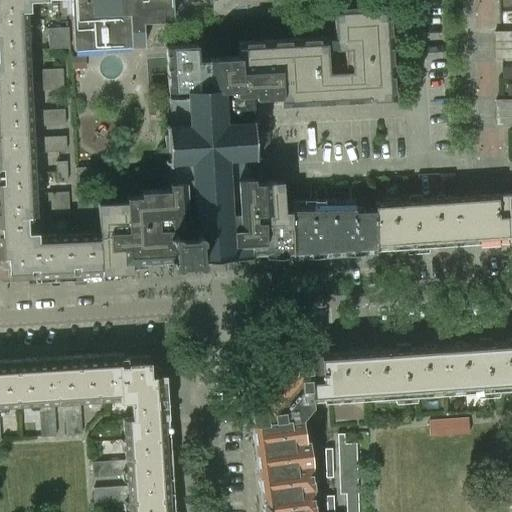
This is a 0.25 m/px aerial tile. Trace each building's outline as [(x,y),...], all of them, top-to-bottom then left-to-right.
[(0,0),(0,20),(26,19),(24,0),(0,0)] [(70,0),(73,50),(144,46),(142,22),(172,20),(170,0),(70,0)] [(368,99),(368,97),(371,97),(371,99),(393,98),(388,9),(363,11),(362,4),(331,6),(333,37),(325,37),(325,36),(236,41),(237,56),(208,58),(197,59),(196,44),(165,45),(167,91),(185,90),(186,96),(251,92),(251,93),(254,93),(254,97),(279,96),(279,104),(368,99)] [(26,19),(0,20),(0,80),(29,80),(26,19)] [(68,48),(67,27),(47,28),(48,49),(68,48)] [(511,54),(511,31),(501,31),(494,31),(494,58),(511,57),(511,54)] [(83,56),(71,56),(72,68),(84,68),(83,56)] [(62,89),(61,68),(41,69),(42,90),(62,89)] [(29,80),(0,80),(0,146),(65,143),(65,135),(31,137),(31,125),(64,124),(63,109),(30,110),(29,80)] [(125,200),(110,201),(97,202),(98,232),(99,232),(102,276),(102,277),(116,276),(116,273),(116,271),(130,271),(131,265),(145,265),(144,262),(145,262),(145,260),(157,259),(157,261),(159,261),(159,256),(167,256),(167,261),(171,260),(172,264),(176,264),(176,261),(177,261),(182,257),(190,257),(194,260),(195,263),(199,262),(199,259),(202,258),(209,251),(218,251),(225,257),(228,257),(229,260),(233,259),(233,256),(246,256),(246,259),(249,259),(249,256),(253,256),(253,254),(265,253),(265,256),(292,255),(291,208),(291,202),(289,202),(289,209),(283,209),(281,180),(253,181),(252,179),(252,176),(247,177),(247,175),(249,175),(248,158),(253,156),(257,156),(258,155),(258,153),(251,153),(251,148),(257,148),(260,151),(262,149),(260,146),(264,143),(267,144),(268,141),(264,140),(265,137),(268,135),(266,132),(263,134),(259,131),(260,127),(257,126),(256,130),(253,130),(252,122),(257,121),(257,119),(252,119),(251,93),(251,92),(186,96),(168,97),(170,124),(168,124),(164,121),(162,123),(166,127),(166,134),(164,135),(165,151),(167,151),(168,159),(163,159),(164,162),(168,161),(168,165),(169,165),(169,180),(173,180),(173,181),(168,181),(168,184),(167,184),(167,188),(139,189),(139,195),(125,195),(125,200)] [(511,99),(495,99),(495,125),(511,124),(511,99)] [(65,143),(0,146),(0,204),(34,203),(32,152),(65,150),(65,143)] [(67,181),(66,160),(55,161),(56,182),(67,181)] [(82,232),(36,234),(37,275),(38,280),(74,279),(74,283),(84,283),(84,278),(100,277),(98,232),(97,232),(96,214),(92,214),(90,167),(75,167),(77,216),(81,215),(82,232)] [(68,212),(67,191),(47,192),(48,213),(68,212)] [(507,242),(505,193),(455,196),(458,239),(476,238),(477,244),(507,242)] [(458,239),(455,196),(374,202),(374,210),(375,251),(377,251),(377,245),(395,243),(395,249),(406,249),(409,244),(408,233),(415,233),(416,248),(441,246),(441,240),(458,239)] [(34,203),(0,204),(0,256),(6,257),(7,277),(37,275),(36,234),(27,235),(26,214),(35,214),(34,203)] [(311,208),(291,208),(292,255),(292,256),(312,255),(312,208),(312,203),(311,204),(311,208)] [(332,207),(332,203),(331,203),(332,207),(333,254),(354,252),(353,210),(353,203),(352,203),(352,207),(332,207)] [(332,207),(312,208),(312,255),(333,254),(332,207)] [(374,210),(353,210),(354,252),(375,251),(374,210)] [(511,340),(441,345),(444,388),(465,387),(465,392),(508,389),(508,384),(511,383),(511,340)] [(444,388),(441,345),(360,350),(363,394),(383,392),(383,398),(416,396),(426,395),(426,389),(444,388)] [(97,353),(81,354),(80,349),(70,350),(70,355),(54,356),(55,360),(58,401),(64,401),(66,434),(81,433),(79,400),(105,398),(118,397),(116,356),(97,358),(97,353)] [(363,394),(360,350),(308,354),(312,403),(345,401),(344,395),(363,394)] [(36,357),(20,358),(19,353),(9,354),(9,359),(0,359),(0,405),(38,403),(40,436),(55,435),(53,402),(58,401),(55,360),(36,362),(36,357)] [(148,354),(122,356),(116,356),(118,397),(129,397),(131,417),(167,414),(166,400),(171,400),(170,390),(166,390),(165,374),(150,375),(148,354)] [(308,354),(293,355),(293,361),(274,384),(306,411),(312,404),(312,403),(308,354)] [(306,411),(274,384),(255,407),(249,408),(251,422),(301,416),(302,416),(306,411)] [(167,414),(131,417),(121,417),(123,439),(124,459),(91,461),(92,476),(125,474),(126,485),(93,487),(93,495),(167,491),(167,478),(171,478),(170,461),(175,461),(174,451),(170,451),(169,435),(164,435),(163,417),(167,416),(167,414)] [(312,487),(309,464),(311,463),(308,439),(304,439),(301,416),(251,422),(263,511),(297,511),(310,511),(313,511),(310,487),(312,487)] [(428,424),(428,427),(429,435),(468,432),(467,422),(467,418),(428,420),(428,424)] [(358,511),(356,463),(355,452),(355,443),(344,443),(343,433),(336,433),(337,467),(339,493),(345,493),(345,511),(358,511)] [(331,448),(324,448),(325,477),(332,476),(331,448)] [(167,491),(93,495),(94,502),(127,500),(127,511),(178,511),(175,511),(173,511),(172,496),(168,497),(167,491)] [(333,511),(332,495),(325,495),(325,511),(333,511)]
